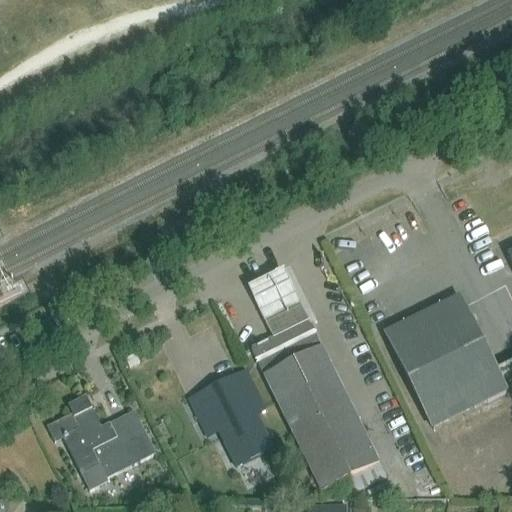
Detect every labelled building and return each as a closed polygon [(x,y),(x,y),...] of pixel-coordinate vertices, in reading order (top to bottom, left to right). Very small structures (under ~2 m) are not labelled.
[(197,217),(168,232),(176,247),(205,232),(197,217)] [(282,276),(245,294),(272,344),(308,327),(282,276)] [(431,433),(496,401),(504,397),(457,303),(385,340),(416,401),(431,433)] [(386,483),(346,400),(311,326),(250,355),(272,401),(319,497),(342,486),(349,501),(386,483)] [(137,357),(126,362),(129,370),(140,365),(137,357)] [(265,412),(259,401),(247,376),(188,404),(197,423),(209,417),(235,470),(271,453),(254,417),(265,412)] [(72,418),(46,431),(53,447),(61,443),(88,496),(106,487),(104,483),(154,459),(132,415),(101,431),(91,411),(89,412),(84,402),(68,409),(72,418)]
